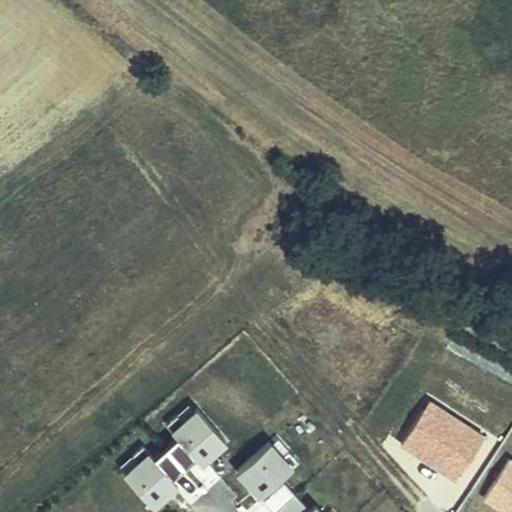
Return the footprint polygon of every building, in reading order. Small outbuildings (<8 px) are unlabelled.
[(425,400),(398,441),(454,478),(481,436),(425,400)] [(173,412),(163,421),(173,433),(193,455),(198,460),(222,438),(193,405),(179,418),(173,412)] [(173,433),(161,443),(182,465),(193,455),(173,433)] [(256,493),(295,458),(286,447),(280,453),(267,439),(234,468),(256,493)] [(150,454),(140,442),(129,451),(135,458),(121,470),(150,503),(175,481),(170,476),(150,454)] [(161,443),(150,454),(170,476),(182,465),(161,443)] [(481,495),(507,511),(511,511),(511,461),(506,457),(481,495)] [(261,498),(272,510),(294,490),(283,478),(261,498)] [(294,511),(305,503),(294,490),(272,510),(273,511),(294,511)] [(320,511),(313,503),(303,511),(320,511)]
